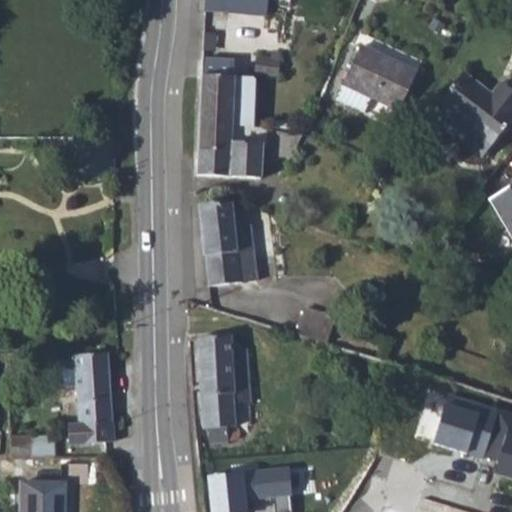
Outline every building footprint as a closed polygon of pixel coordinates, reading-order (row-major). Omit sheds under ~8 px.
[(204,0),(203,14),(247,17),(247,0),(204,0)] [(342,91),(366,102),(396,115),(413,78),(356,53),(339,90),(342,91)] [(278,55),(271,55),(271,64),(260,64),(254,64),(255,81),(278,81),(278,55)] [(466,72),(440,102),(490,146),(511,121),(511,90),(503,83),(492,96),(466,72)] [(200,82),(198,155),(230,156),(231,132),(250,132),(269,133),(271,84),(251,84),(200,82)] [(230,156),(198,155),(197,181),(258,183),(259,149),(249,149),(250,132),(231,132),(230,156)] [(96,150),(72,150),(72,188),(95,188),(96,150)] [(96,150),(95,188),(123,189),(123,150),(96,150)] [(281,175),(271,174),(270,185),(281,185),(281,175)] [(511,188),(487,203),(511,245),(511,188)] [(199,211),(207,292),(253,287),(247,232),(238,233),(230,234),(227,208),(199,211)] [(300,334),(328,340),(334,312),(306,306),(300,334)] [(195,344),(197,368),(232,365),(231,355),(230,341),(195,344)] [(232,365),(197,368),(201,432),(206,432),(208,449),(226,448),(226,445),(241,443),(244,441),(245,437),(244,434),(238,432),(238,420),(250,418),(245,355),(231,355),(232,365)] [(76,414),(77,454),(82,454),(120,454),(119,368),(63,369),(63,398),(86,397),(86,414),(76,414)] [(434,445),(483,459),(499,409),(450,393),(434,445)] [(511,412),(499,409),(483,459),(497,464),(494,473),(511,479),(511,412)] [(60,469),(82,469),(82,454),(77,454),(60,454),(60,469)] [(292,511),(288,467),(205,476),(209,511),(250,511),(249,501),(273,498),(274,511),(292,511)] [(22,484),(21,511),(64,511),(64,484),(22,484)]
